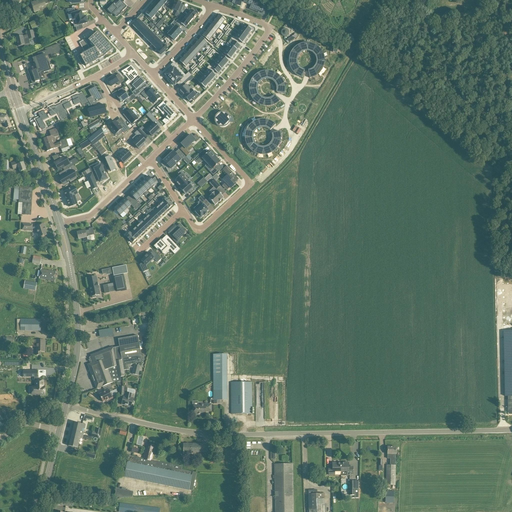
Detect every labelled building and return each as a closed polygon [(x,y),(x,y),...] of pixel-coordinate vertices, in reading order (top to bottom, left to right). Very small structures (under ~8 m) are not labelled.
[(45,4),(54,1),(53,0),(41,0),(36,2),(36,1),(31,3),(32,4),(28,6),(29,10),(33,9),(35,12),(40,11),(39,8),(46,5),(45,4)] [(109,10),(108,10),(112,14),(111,14),(112,15),(113,14),(114,13),(117,17),(119,14),(120,15),(121,13),(121,12),(127,6),(120,0),(116,4),(114,3),(113,4),(113,5),(109,10)] [(257,13),(258,13),(258,11),(263,13),(266,5),(262,4),(261,8),(253,5),(254,0),(248,0),(247,4),(251,6),(249,9),(258,13),(257,13)] [(174,6),(172,10),(178,12),(181,3),(176,1),(175,1),(173,6),(174,6)] [(156,2),(152,6),(159,11),(162,7),(156,2)] [(152,6),(149,10),(155,15),(159,11),(152,6)] [(183,6),(181,12),(186,17),(191,21),(193,19),(196,15),(196,14),(192,11),(189,14),(185,11),(186,9),(183,6)] [(74,9),(67,9),(69,14),(71,13),(73,20),(76,20),(76,19),(83,17),(81,11),(75,13),(74,9)] [(149,10),(146,14),(152,19),(155,15),(149,10)] [(219,15),(216,19),(222,24),(226,20),(219,15)] [(78,26),(76,27),(77,31),(83,29),(82,25),(88,23),(86,16),(83,17),(76,19),(76,20),(78,26)] [(186,17),(181,23),(186,27),(190,23),(189,23),(191,21),(186,17)] [(36,21),(29,24),(31,27),(32,29),(39,25),(37,23),(41,21),(40,18),(35,20),(36,21)] [(135,23),(133,26),(137,29),(143,24),(139,20),(138,18),(134,22),(135,23)] [(222,24),(216,19),(213,23),(219,28),(222,24)] [(216,33),(219,28),(213,23),(209,28),(216,33)] [(143,24),(137,29),(140,33),(146,27),(143,24)] [(245,25),(242,29),(249,35),(252,30),(245,25)] [(175,26),(172,30),(178,36),(182,32),(175,26)] [(146,27),(140,33),(144,36),(150,31),(146,27)] [(209,28),(206,32),(212,37),(216,33),(209,28)] [(249,35),(242,29),(239,34),(246,39),(249,35)] [(172,30),(168,34),(175,40),(178,36),(172,30)] [(35,38),(33,31),(27,32),(28,35),(23,36),(15,38),(16,42),(17,41),(18,47),(24,45),(25,47),(30,46),(29,39),(35,38)] [(150,31),(144,36),(147,40),(153,34),(150,31)] [(80,56),(81,57),(82,59),(83,60),(84,62),(85,64),(86,66),(90,64),(89,63),(92,62),(92,63),(96,61),(95,60),(98,58),(99,59),(104,57),(108,52),(109,52),(112,49),(109,46),(108,47),(106,45),(108,43),(105,40),(104,41),(102,39),(103,38),(100,35),(99,36),(97,34),(98,33),(97,32),(88,40),(95,48),(80,56)] [(212,37),(206,32),(203,36),(202,36),(209,41),(212,37)] [(153,34),(147,40),(151,44),(157,38),(155,36),(153,34)] [(246,39),(239,34),(235,38),(239,41),(242,43),(246,39)] [(157,38),(151,44),(154,47),(160,41),(162,39),(159,36),(157,38)] [(230,45),(237,50),(241,46),(237,43),(239,41),(235,38),(233,36),(231,39),(233,41),(230,45)] [(202,38),(198,41),(204,47),(207,43),(208,43),(202,37),(201,37),(202,38)] [(160,41),(154,47),(158,51),(164,45),(160,41)] [(204,47),(198,41),(194,45),(200,51),(204,47)] [(308,43),(308,51),(309,51),(311,52),(312,52),(316,46),(314,45),(311,44),(308,43)] [(35,64),(36,66),(37,69),(34,70),(32,70),(35,77),(35,78),(36,82),(37,82),(38,83),(38,82),(39,81),(41,80),(41,81),(42,81),(42,80),(44,79),(43,74),(44,74),(43,72),(50,70),(48,62),(47,60),(48,60),(47,59),(46,59),(46,57),(47,57),(46,56),(50,54),(51,54),(51,53),(60,50),(58,45),(59,44),(45,49),(46,51),(38,54),(39,57),(34,59),(33,58),(34,62),(33,62),(34,63),(34,62),(35,64)] [(158,51),(161,55),(168,48),(164,45),(158,51)] [(191,49),(197,55),(200,51),(194,45),(191,49)] [(237,50),(230,45),(227,49),(234,54),(237,50)] [(293,51),(292,51),(299,55),(300,54),(301,53),(302,52),(303,52),(299,45),(297,47),(294,49),(293,51)] [(316,46),(312,52),(314,53),(315,55),(316,56),(322,53),(321,50),(319,48),(316,46)] [(193,59),(197,55),(191,49),(187,53),(193,59)] [(234,54),(227,49),(224,54),(231,59),(234,54)] [(290,59),(297,60),(297,58),(298,57),(299,55),(292,51),(291,54),(290,56),(290,59)] [(271,56),(266,52),(258,62),(263,66),(271,56)] [(183,57),(189,63),(193,59),(187,53),(183,57)] [(322,53),(316,56),(317,58),(317,59),(317,61),(324,61),(324,58),(324,55),(322,53)] [(219,60),(225,65),(229,61),(222,55),(219,60)] [(186,67),(189,63),(183,57),(180,61),(179,61),(186,67)] [(222,69),(225,65),(219,60),(215,64),(222,69)] [(170,71),(165,75),(166,76),(165,77),(168,79),(170,80),(179,73),(174,68),(177,66),(174,62),(168,68),(170,71)] [(298,65),(297,63),(290,65),(291,68),(295,73),(300,68),(299,67),(298,65)] [(207,68),(209,70),(213,73),(215,71),(218,74),(222,69),(215,64),(212,67),(209,65),(207,68)] [(315,67),(313,69),(318,74),(320,72),(322,70),(323,67),(316,64),(316,66),(315,67)] [(131,66),(122,71),(124,74),(127,73),(130,76),(127,78),(129,80),(126,83),(127,85),(129,84),(138,75),(136,73),(137,72),(131,66)] [(301,69),(300,68),(295,73),(297,75),(299,76),(299,77),(302,78),(302,77),(304,71),(301,69)] [(310,70),(308,71),(310,78),(313,77),(315,76),(316,76),(318,74),(313,69),(310,70)] [(209,70),(206,74),(212,80),(216,76),(213,73),(209,70)] [(261,73),(258,74),(262,80),(264,79),(265,79),(267,79),(267,71),(264,72),(261,73)] [(270,72),(267,71),(267,79),(269,79),(270,79),(272,80),(276,74),(275,73),(273,72),(270,72)] [(179,73),(170,80),(172,82),(171,83),(173,86),(174,85),(175,86),(177,84),(181,80),(183,83),(186,80),(187,80),(191,75),(189,73),(183,78),(179,73)] [(118,86),(124,82),(119,74),(115,77),(115,76),(107,80),(111,87),(117,84),(118,86)] [(209,84),(212,80),(206,74),(202,78),(209,84)] [(254,78),(252,80),(259,83),(259,82),(261,81),(262,80),(258,74),(256,76),(254,78)] [(276,74),(272,80),(273,81),(275,82),(280,77),(278,75),(276,74)] [(136,89),(132,92),(136,97),(148,86),(146,87),(143,84),(144,82),(145,82),(141,77),(139,79),(138,78),(134,82),(135,83),(138,87),(136,89)] [(275,82),(276,84),(276,85),(277,87),(284,85),(283,82),(282,80),(280,77),(275,82)] [(209,84),(202,78),(198,82),(205,88),(209,84)] [(180,91),(180,92),(181,94),(182,93),(184,96),(191,90),(194,88),(192,85),(189,88),(186,85),(180,91)] [(87,99),(89,102),(91,105),(103,99),(103,98),(101,100),(99,96),(100,95),(99,93),(95,87),(89,90),(90,90),(94,95),(91,97),(90,97),(90,99),(88,100),(87,99)] [(148,87),(141,94),(144,97),(144,96),(146,99),(147,99),(148,97),(153,103),(157,100),(157,101),(161,98),(157,94),(158,94),(156,91),(155,92),(152,88),(150,90),(148,87)] [(120,94),(117,97),(121,102),(122,101),(123,102),(129,98),(131,101),(136,97),(134,94),(129,97),(124,91),(122,88),(118,91),(120,94)] [(184,96),(189,102),(193,98),(195,100),(195,101),(201,95),(199,93),(196,95),(191,90),(184,96)] [(226,103),(239,117),(247,109),(229,91),(214,106),(218,111),(226,103)] [(258,92),(252,97),(252,98),(254,100),(256,102),(258,103),(262,97),(260,96),(259,95),(258,94),(258,92)] [(77,95),(72,98),(73,101),(75,105),(80,103),(82,106),(89,102),(87,99),(84,95),(79,98),(78,96),(77,95)] [(272,98),(270,98),(272,105),(275,104),(278,103),(280,101),(275,96),(273,97),(272,98)] [(188,115),(171,97),(167,101),(173,108),(175,106),(179,110),(177,112),(183,119),(188,115)] [(63,105),(59,107),(65,118),(69,116),(66,110),(72,107),(70,102),(69,103),(67,100),(62,102),(62,103),(63,105)] [(309,114),(317,103),(311,100),(304,111),(309,114)] [(163,102),(157,108),(162,113),(164,111),(168,115),(166,117),(166,118),(162,121),(165,124),(169,121),(174,116),(176,115),(173,112),(167,105),(166,106),(165,108),(161,104),(163,102),(164,102),(163,102)] [(99,106),(91,108),(93,117),(107,114),(106,110),(106,108),(105,108),(104,105),(100,106),(99,106)] [(54,106),(49,109),(50,112),(49,112),(51,117),(57,114),(60,120),(65,118),(59,107),(56,109),(55,107),(54,106)] [(124,115),(132,124),(134,122),(138,119),(140,117),(138,114),(136,116),(130,109),(124,115)] [(40,118),(37,120),(41,129),(42,128),(43,131),(46,129),(42,121),(48,118),(46,114),(45,114),(44,111),(39,113),(38,113),(40,118)] [(220,112),(215,117),(217,122),(219,125),(227,125),(229,119),(228,114),(225,111),(220,112)] [(212,112),(203,119),(206,122),(215,115),(212,112)] [(0,123),(5,124),(7,128),(11,127),(7,115),(0,114),(0,123)] [(154,123),(147,130),(153,137),(160,129),(159,128),(156,125),(158,122),(154,117),(151,120),(154,123)] [(238,117),(230,125),(233,128),(241,120),(238,117)] [(267,120),(266,128),(267,128),(268,129),(269,129),(270,130),(275,125),(273,123),(270,121),(267,120)] [(90,131),(100,125),(98,121),(88,127),(90,131)] [(115,122),(109,127),(113,131),(115,134),(120,130),(122,133),(123,134),(130,129),(128,126),(124,122),(120,125),(118,123),(117,124),(116,122),(115,122)] [(249,127),(247,130),(254,133),(255,131),(256,130),(257,129),(253,123),(251,125),(249,127)] [(45,147),(54,144),(56,143),(54,138),(59,136),(57,128),(49,131),(51,137),(43,140),(45,147)] [(224,142),(233,134),(226,128),(218,136),(224,142)] [(88,137),(93,145),(106,137),(102,129),(88,137)] [(135,141),(133,143),(139,149),(147,142),(145,140),(143,138),(141,136),(144,133),(143,131),(140,129),(135,133),(136,135),(139,138),(135,141)] [(246,135),(245,138),(253,138),(253,136),(253,135),(254,133),(247,130),(246,132),(246,135)] [(279,131),(272,134),(273,136),(273,137),(273,139),(280,140),(280,137),(280,134),(279,131)] [(187,139),(186,139),(191,145),(195,141),(196,142),(200,139),(196,134),(193,137),(191,135),(188,138),(188,137),(187,138),(188,138),(187,139),(187,138),(187,139)] [(147,149),(145,147),(137,154),(142,158),(160,141),(156,136),(149,143),(151,145),(147,149)] [(253,138),(245,138),(246,141),(247,144),(248,147),(255,143),(254,141),(253,140),(253,138)] [(66,139),(56,143),(54,144),(45,147),(47,151),(62,146),(63,149),(69,147),(66,139)] [(183,146),(180,149),(187,156),(190,153),(189,151),(193,147),(191,145),(186,139),(185,140),(184,141),(181,144),(183,146)] [(271,143),(271,144),(276,148),(278,146),(279,143),(280,140),(273,139),(272,141),(272,142),(271,143)] [(230,141),(226,143),(232,152),(236,150),(230,141)] [(256,144),(250,149),(252,151),(255,153),(258,146),(257,145),(256,144)] [(270,145),(268,146),(272,152),(274,150),(276,148),(271,144),(270,145)] [(258,146),(255,153),(258,154),(261,155),(263,155),(263,147),(262,147),(261,147),(260,147),(258,146)] [(263,147),(263,155),(266,154),(269,154),(272,152),(268,146),(267,147),(266,147),(265,147),(263,147)] [(118,157),(124,164),(124,163),(132,156),(133,156),(126,149),(118,157)] [(170,155),(169,156),(177,165),(181,160),(183,159),(184,160),(187,158),(182,153),(178,157),(176,154),(177,154),(175,153),(173,150),(169,154),(170,155)] [(202,152),(194,159),(197,162),(201,157),(207,164),(215,157),(210,151),(208,153),(205,155),(202,152)] [(105,157),(102,158),(108,173),(108,171),(111,170),(111,172),(116,169),(111,156),(106,158),(105,157)] [(165,158),(163,160),(164,162),(166,164),(167,164),(168,165),(165,167),(168,172),(171,169),(177,165),(169,156),(166,158),(165,158)] [(215,157),(207,164),(212,169),(209,171),(213,175),(218,170),(215,167),(219,164),(220,162),(215,157)] [(59,158),(55,161),(56,164),(55,165),(59,170),(63,168),(64,171),(74,165),(78,162),(76,158),(67,163),(64,159),(61,162),(59,158)] [(18,164),(17,161),(11,163),(13,170),(18,168),(20,172),(26,170),(24,162),(18,164)] [(192,178),(198,171),(190,163),(183,170),(192,178)] [(61,177),(60,178),(61,180),(62,183),(63,183),(64,185),(74,179),(71,174),(73,172),(77,170),(74,165),(64,171),(63,171),(65,175),(61,177)] [(93,165),(89,167),(89,168),(91,172),(92,174),(93,178),(97,176),(100,182),(103,181),(105,180),(107,179),(101,165),(94,169),(93,165)] [(226,166),(222,170),(229,177),(225,182),(225,183),(223,185),(227,190),(230,188),(235,184),(231,179),(235,176),(226,166)] [(179,177),(176,181),(177,183),(178,184),(179,184),(178,185),(179,184),(180,185),(179,186),(180,185),(181,187),(182,188),(188,182),(189,181),(184,176),(185,174),(181,170),(177,175),(179,177)] [(92,174),(86,176),(92,190),(98,187),(96,183),(93,178),(92,174)] [(149,176),(145,180),(151,187),(151,186),(155,183),(157,181),(154,178),(152,180),(149,176)] [(204,178),(198,184),(201,187),(207,182),(204,178)] [(145,180),(141,183),(147,190),(148,191),(152,187),(151,186),(151,187),(145,180)] [(211,183),(210,183),(214,187),(216,190),(220,186),(214,180),(211,183)] [(181,188),(180,188),(181,189),(181,190),(182,190),(182,191),(186,194),(189,192),(191,194),(195,190),(188,182),(182,188),(181,187),(181,188)] [(207,182),(201,188),(205,193),(211,187),(207,182)] [(141,183),(137,187),(143,194),(147,190),(141,183)] [(32,201),(33,188),(28,188),(15,186),(14,199),(32,201)] [(73,186),(64,192),(66,197),(66,198),(65,198),(66,198),(66,199),(69,207),(77,204),(77,202),(75,196),(78,194),(73,186)] [(137,187),(134,190),(140,197),(143,194),(137,187)] [(134,190),(130,194),(133,197),(130,199),(135,205),(138,202),(137,201),(141,197),(140,197),(134,190)] [(210,197),(209,199),(215,205),(219,201),(219,202),(222,200),(221,199),(223,197),(222,196),(217,191),(215,193),(215,192),(211,195),(210,196),(210,197)] [(195,193),(186,201),(190,206),(199,198),(195,193)] [(196,211),(195,212),(196,213),(196,214),(198,216),(199,216),(201,218),(204,215),(204,216),(207,213),(206,213),(208,210),(207,209),(207,208),(203,203),(206,200),(202,196),(198,199),(200,201),(198,203),(199,204),(201,207),(196,211)] [(125,198),(121,202),(127,209),(131,205),(133,207),(135,205),(130,199),(128,201),(125,198)] [(165,198),(162,201),(169,209),(173,205),(165,198)] [(31,215),(32,201),(14,199),(19,200),(18,215),(26,215),(31,215)] [(162,201),(158,204),(159,205),(165,212),(169,209),(162,201)] [(121,202),(118,205),(124,212),(127,209),(121,202)] [(118,205),(114,209),(120,216),(124,212),(118,205)] [(156,208),(162,215),(165,212),(159,205),(156,208)] [(155,207),(152,211),(153,211),(159,218),(162,215),(156,208),(155,207)] [(153,211),(149,214),(156,221),(159,218),(153,211)] [(146,217),(152,224),(156,221),(149,214),(146,217)] [(146,216),(142,220),(143,221),(149,227),(152,224),(146,217),(146,216)] [(143,221),(140,224),(146,230),(149,227),(143,221)] [(47,235),(44,228),(45,227),(44,224),(35,226),(36,227),(32,228),(32,225),(22,224),(22,230),(33,231),(32,230),(36,229),(38,238),(47,235)] [(140,224),(136,227),(142,233),(146,230),(140,224)] [(177,232),(171,237),(173,239),(172,239),(177,244),(181,240),(180,239),(185,233),(184,232),(186,231),(179,224),(177,226),(176,226),(173,228),(177,232)] [(106,238),(114,231),(109,225),(101,232),(106,238)] [(136,227),(133,230),(139,236),(142,233),(136,227)] [(82,231),(77,232),(79,239),(84,238),(85,242),(89,241),(90,239),(90,236),(94,235),(94,234),(93,228),(89,229),(89,230),(85,231),(82,231)] [(130,233),(136,239),(139,236),(133,230),(130,233)] [(129,232),(125,235),(132,243),(136,239),(130,233),(129,232)] [(190,233),(178,244),(182,249),(194,238),(190,233)] [(161,239),(154,246),(157,250),(159,249),(162,252),(167,247),(170,249),(171,248),(174,251),(173,252),(175,254),(180,249),(171,239),(170,239),(165,244),(162,240),(161,239)] [(143,262),(140,265),(143,272),(148,270),(146,266),(153,259),(154,258),(150,254),(149,253),(147,255),(145,257),(145,256),(145,257),(141,260),(143,262)] [(157,266),(156,265),(145,275),(149,280),(165,266),(161,262),(157,266)] [(49,271),(41,270),(40,278),(48,280),(48,281),(55,282),(56,272),(49,270),(49,271)] [(123,275),(114,277),(116,292),(125,290),(123,275)] [(96,276),(88,278),(91,296),(92,296),(92,298),(96,297),(96,296),(100,295),(99,289),(97,283),(96,276)] [(35,291),(37,283),(25,281),(24,289),(35,291)] [(20,320),(20,330),(21,330),(36,331),(41,331),(41,320),(30,320),(21,320),(20,320)] [(511,332),(503,332),(505,397),(508,397),(508,413),(508,414),(511,414),(511,332)] [(91,363),(88,365),(92,376),(94,381),(97,389),(102,387),(113,383),(118,383),(122,382),(121,377),(125,377),(124,371),(122,361),(122,359),(141,355),(139,344),(138,336),(133,337),(134,344),(120,347),(113,348),(112,347),(104,350),(96,354),(91,355),(91,356),(89,358),(90,359),(91,362),(91,363)] [(45,345),(45,341),(36,340),(36,355),(41,355),(41,351),(44,351),(44,345),(45,345)] [(210,400),(214,400),(223,400),(223,375),(226,375),(226,354),(213,354),(214,398),(210,398),(210,400)] [(141,355),(122,359),(122,361),(124,371),(128,370),(127,365),(135,364),(135,365),(134,365),(132,374),(138,376),(141,366),(140,366),(141,363),(142,363),(142,360),(143,359),(142,355),(141,355)] [(23,370),(23,377),(34,377),(34,380),(36,380),(36,387),(36,395),(45,395),(45,387),(44,387),(44,380),(38,380),(38,377),(38,370),(23,370)] [(231,414),(252,414),(252,383),(231,383),(231,414)] [(109,400),(113,398),(111,395),(112,393),(111,392),(113,391),(111,385),(103,388),(105,392),(99,394),(101,399),(101,400),(101,401),(102,401),(103,402),(109,399),(109,400)] [(124,395),(122,405),(127,406),(127,407),(128,408),(129,408),(130,407),(131,407),(132,407),(135,394),(127,393),(128,387),(123,387),(120,387),(119,395),(124,395)] [(211,411),(211,404),(198,404),(198,406),(194,406),(194,415),(199,415),(199,414),(206,414),(206,411),(211,411)] [(74,422),(68,446),(78,448),(80,438),(82,439),(82,438),(85,439),(86,436),(83,435),(84,432),(84,429),(85,429),(86,425),(74,422)] [(93,432),(91,437),(92,437),(99,439),(102,430),(96,428),(95,432),(93,432)] [(146,448),(143,459),(151,461),(151,460),(155,445),(147,443),(146,448)] [(183,453),(207,453),(207,443),(183,444),(183,453)] [(396,454),(396,452),(396,447),(388,447),(387,459),(390,459),(390,465),(387,465),(386,485),(395,485),(396,465),(396,459),(396,454)] [(151,461),(143,459),(140,458),(129,456),(124,477),(192,491),(196,473),(181,470),(182,467),(151,460),(151,461)] [(329,475),(335,475),(335,472),(341,472),(341,463),(333,463),(333,467),(329,467),(329,475)] [(346,476),(346,475),(353,475),(353,467),(349,467),(349,463),(341,463),(341,472),(341,476),(346,476)] [(275,511),(293,511),(293,469),(293,464),(275,464),(275,469),(275,511)] [(355,485),(354,481),(350,481),(350,495),(355,495),(355,497),(355,498),(358,498),(358,489),(355,489),(355,485)] [(116,489),(115,498),(132,497),(133,492),(116,489)] [(393,503),(393,492),(386,492),(385,503),(393,503)] [(326,511),(326,504),(324,504),(324,494),(308,494),(309,511),(326,511)] [(86,503),(87,500),(73,498),(58,496),(57,505),(62,505),(72,507),(73,501),(86,503)] [(158,511),(159,509),(120,503),(119,511),(158,511)]
